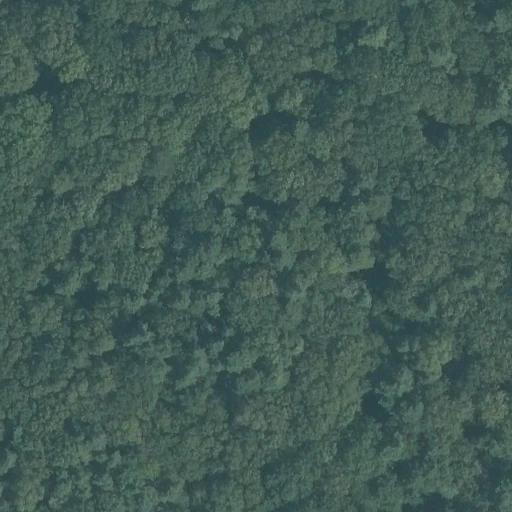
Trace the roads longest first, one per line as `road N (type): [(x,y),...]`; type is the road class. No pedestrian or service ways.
road 1 (track): [(192,165),(350,270),(381,305),(358,429),(383,483),(377,511)]
road 2 (track): [(511,118),(116,0)]
road 3 (track): [(338,65),(192,165),(74,163),(0,188)]
